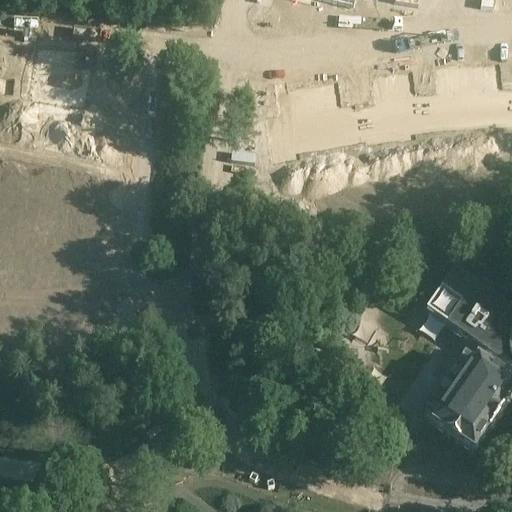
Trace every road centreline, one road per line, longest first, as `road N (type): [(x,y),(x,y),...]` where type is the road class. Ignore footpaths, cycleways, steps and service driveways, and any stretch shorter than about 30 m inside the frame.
road 1 (residential): [(208,419),(192,330),(229,54)]
road 2 (unknown): [(194,304),(137,284),(118,250),(148,46)]
road 3 (residential): [(229,54),(511,21)]
road 4 (residential): [(449,511),(256,457),(208,419)]
road 5 (residential): [(208,419),(152,455),(97,474),(0,467)]
road 6 (unknown): [(0,35),(148,46)]
